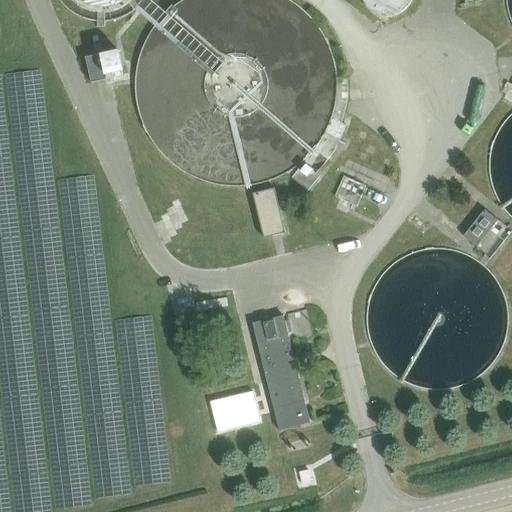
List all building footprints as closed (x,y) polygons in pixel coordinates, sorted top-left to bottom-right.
[(56,0),(56,1),(64,10),(74,18),(85,23),(96,25),(107,25),(117,22),(126,18),(135,12),(142,4),(144,0),(56,0)] [(358,0),(360,3),(363,7),(367,11),(371,13),(376,15),(381,16),(386,15),(391,14),(396,11),(400,8),(403,4),(405,0),(358,0)] [(86,58),(91,82),(92,84),(124,76),(118,51),(86,58)] [(367,196),(370,168),(349,165),(345,193),(367,196)] [(285,232),(274,188),(252,193),(263,238),(285,232)] [(484,209),(463,236),(486,254),(507,228),(497,220),(484,209)] [(284,318),(289,340),(313,334),(306,310),(287,314),(288,317),(284,318)] [(310,423),(304,400),(289,340),(284,318),(283,315),(252,323),(273,408),(279,431),(310,423)] [(217,432),(260,422),(253,392),(210,402),(217,432)]
